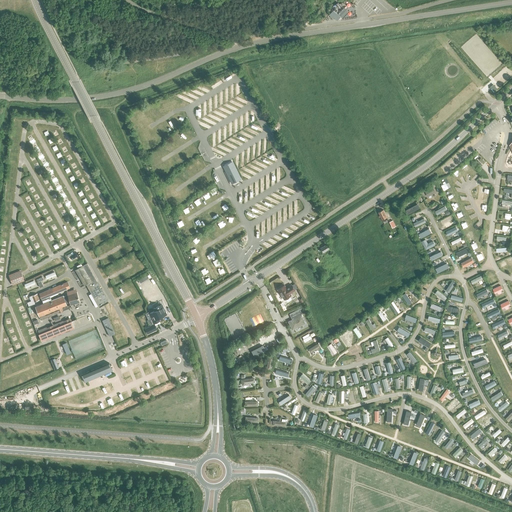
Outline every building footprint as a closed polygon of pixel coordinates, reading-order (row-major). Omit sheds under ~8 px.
[(337,20),(340,16),(342,18),(348,11),(343,7),(338,14),(333,10),(329,15),(332,19),(334,18),(337,20)] [(232,183),(240,179),(231,162),(223,166),(232,183)] [(427,197),(436,192),(433,187),(425,191),(427,197)] [(409,214),(420,208),(418,206),(408,211),(409,214)] [(383,219),(384,221),(388,219),(387,217),(383,210),(378,212),(382,219),(383,219)] [(447,235),(457,230),(455,227),(446,232),(447,235)] [(421,238),(431,233),(429,230),(424,232),(424,231),(421,232),(422,234),(419,235),(421,238)] [(426,249),(436,244),(435,241),(424,246),(426,249)] [(323,252),(330,249),(327,244),(320,248),(323,252)] [(501,266),(511,262),(510,257),(499,262),(501,266)] [(98,306),(108,301),(86,263),(75,270),(84,285),(86,284),(98,306)] [(59,285),(62,291),(66,289),(70,288),(67,282),(59,285)] [(58,293),(62,291),(59,285),(52,288),(54,295),(58,294),(58,293)] [(290,293),(295,290),(291,285),(288,287),(286,288),(284,285),(277,289),(284,299),(291,295),(290,293)] [(50,297),(54,295),(52,288),(39,294),(42,300),(50,297)] [(76,292),(73,293),(72,290),(67,292),(70,305),(79,302),(76,292)] [(443,295),(437,291),(435,293),(438,296),(437,297),(440,299),(441,298),(443,295)] [(402,295),(408,304),(411,302),(407,296),(408,295),(406,292),(405,293),(402,295)] [(35,304),(34,302),(39,300),(37,294),(29,297),(31,301),(27,302),(28,306),(35,304)] [(68,305),(70,305),(67,295),(63,297),(62,296),(51,300),(50,297),(42,300),(43,303),(35,306),(36,309),(34,310),(35,313),(37,312),(39,316),(41,320),(63,311),(69,308),(68,305)] [(145,329),(147,333),(156,329),(154,323),(159,321),(158,318),(166,314),(162,304),(153,308),(155,311),(149,314),(151,318),(148,320),(151,326),(145,329)] [(377,312),(383,321),(386,319),(380,310),(377,312)] [(301,315),(288,321),(292,330),(305,324),(301,315)] [(37,331),(41,341),(74,328),(70,318),(37,331)] [(102,320),(109,336),(115,333),(108,318),(102,320)] [(371,330),(376,327),(374,323),(372,325),(369,319),(366,320),(371,330)] [(353,329),(359,337),(362,335),(358,330),(359,329),(357,326),(353,329)] [(410,333),(400,327),(398,331),(404,334),(404,335),(407,337),(407,336),(408,336),(409,334),(409,335),(410,333),(409,333),(410,333)] [(339,337),(346,346),(349,344),(342,335),(339,337)] [(393,345),(387,337),(385,339),(388,344),(387,345),(389,348),(390,347),(391,347),(393,345)] [(430,343),(421,337),(419,340),(425,344),(424,345),(427,347),(427,345),(428,346),(430,343)] [(380,351),(376,340),(373,341),(375,348),(371,349),(372,353),(380,351)] [(318,343),(309,349),(311,353),(317,349),(317,350),(320,349),(319,347),(320,347),(318,343)] [(327,346),(333,355),(337,352),(331,343),(327,346)] [(292,356),(283,348),(280,351),(281,352),(280,353),(282,355),(283,354),(289,359),(292,356)] [(300,377),(308,384),(310,381),(303,374),(300,377)] [(447,389),(440,398),(443,401),(450,391),(447,389)] [(284,404),(293,398),(291,395),(285,398),(284,397),(282,399),(283,400),(282,401),(284,404)] [(455,399),(448,406),(450,408),(454,404),(455,405),(458,403),(457,402),(457,401),(455,399)] [(458,418),(466,412),(464,409),(456,415),(458,418)] [(476,419),(486,413),(484,410),(474,416),(476,419)] [(420,412),(414,427),(419,429),(423,419),(429,421),(431,416),(420,412)] [(324,431),(328,421),(324,419),(322,426),(321,425),(320,428),(321,429),(321,430),(324,431)] [(486,428),(493,422),(491,420),(487,423),(486,422),(483,424),(484,425),(486,428)] [(473,437),(479,431),(477,429),(471,435),(473,437)] [(495,437),(501,431),(499,429),(495,432),(494,431),(492,433),(493,435),(492,435),(495,437)] [(440,431),(435,440),(437,442),(443,433),(440,431)] [(504,446),(510,439),(508,437),(504,440),(503,439),(501,442),(502,443),(501,444),(504,446)] [(449,439),(443,447),(447,449),(450,445),(453,447),(456,444),(453,441),(453,442),(449,439)] [(489,456),(499,448),(497,445),(487,454),(489,456)] [(460,447),(452,454),(456,457),(459,454),(460,455),(463,453),(461,451),(463,450),(460,447)] [(501,463),(507,457),(504,454),(498,460),(501,463)] [(435,474),(439,463),(435,462),(431,472),(435,474)] [(446,478),(450,467),(447,466),(445,472),(443,472),(442,475),(444,475),(443,476),(446,478)] [(469,486),(473,476),(469,475),(467,474),(465,479),(464,481),(465,481),(464,484),(465,484),(465,485),(469,486)]
